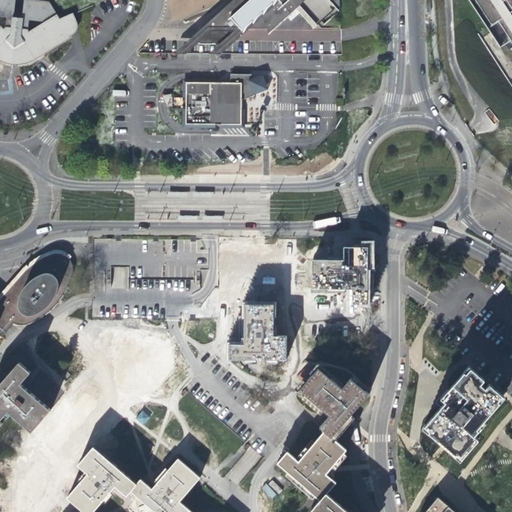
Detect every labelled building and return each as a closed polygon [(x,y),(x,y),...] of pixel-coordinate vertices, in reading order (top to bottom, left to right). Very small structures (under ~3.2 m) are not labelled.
[(0,0),(0,57),(3,59),(5,60),(8,60),(8,63),(15,63),(15,61),(20,61),(25,60),(26,62),(67,36),(67,35),(57,19),(46,2),(23,0),(21,18),(12,16),(13,0),(0,0)] [(338,14),(337,0),(232,0),(190,36),(175,49),(222,49),(234,36),(245,27),(269,28),(290,11),(292,13),(298,8),(314,28),(321,22),(324,25),(338,14)] [(511,0),(475,0),(492,26),(498,21),(511,42),(511,48),(511,49),(511,50),(511,0)] [(72,15),(70,13),(57,19),(67,35),(67,34),(70,33),(72,30),(73,27),(74,24),(74,21),(73,18),(72,15)] [(229,83),(184,83),(184,124),(239,125),(240,99),(244,99),(253,96),(253,94),(267,89),(262,75),(252,78),(249,75),(229,75),(229,83)] [(170,93),(163,95),(166,107),(173,105),(170,93)] [(367,304),(367,247),(356,247),(344,247),(344,260),(312,260),(312,288),(352,288),(352,303),(367,304)] [(0,336),(11,324),(16,325),(20,326),(24,326),(29,324),(36,321),(42,318),(50,311),(56,306),(63,297),(67,289),(72,277),(73,271),(73,266),(72,262),(70,259),(66,255),(63,254),(59,253),(53,253),(45,256),(35,262),(28,267),(22,273),(12,283),(0,299),(0,336)] [(127,288),(127,267),(113,267),(113,287),(127,288)] [(272,303),(243,302),(243,338),(243,342),(228,342),(228,358),(286,356),(285,334),(273,332),(272,303)] [(19,362),(0,384),(0,420),(9,411),(30,429),(33,432),(41,421),(50,409),(26,388),(21,383),(30,372),(19,362)] [(424,425),(425,425),(430,430),(428,431),(443,445),(455,455),(456,453),(461,457),(477,438),(473,434),(478,429),(477,428),(499,401),(497,400),(502,395),(488,383),(485,387),(479,383),(483,379),(470,367),(465,373),(464,371),(448,390),(451,394),(424,425)] [(342,388),(318,368),(300,389),(330,416),(320,427),(325,431),(331,437),(349,417),(368,394),(351,379),(342,388)] [(142,425),(149,418),(142,411),(135,418),(142,425)] [(331,437),(325,431),(298,461),(287,451),(277,462),(320,499),(325,493),(335,482),(325,473),(328,470),(346,450),(331,437)] [(137,484),(94,447),(84,458),(78,465),(89,474),(68,498),(83,510),(84,511),(91,511),(115,485),(127,496),(131,491),(137,484)] [(137,484),(131,491),(155,511),(187,511),(189,510),(179,502),(199,478),(178,460),(152,490),(141,480),(137,484)] [(274,479),(261,488),(270,500),(282,491),(274,479)] [(347,511),(325,493),(320,499),(310,511),(311,511),(347,511)] [(456,511),(437,495),(423,511),(456,511)]
